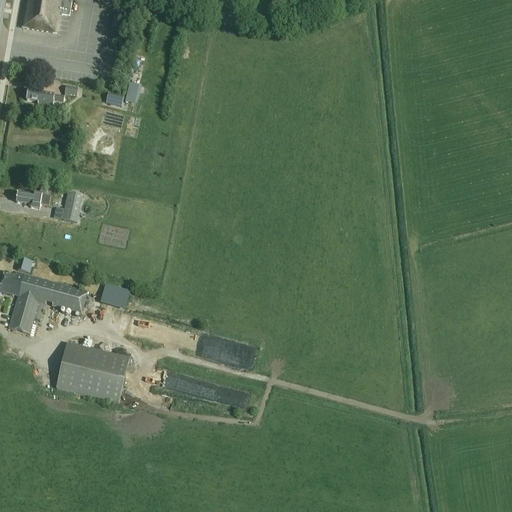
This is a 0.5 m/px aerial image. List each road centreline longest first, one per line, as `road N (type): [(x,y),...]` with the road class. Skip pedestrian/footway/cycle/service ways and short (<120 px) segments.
road 1 (track): [(139,350),(414,420),(511,413)]
road 2 (tertiary): [(350,0),(264,25),(164,0)]
